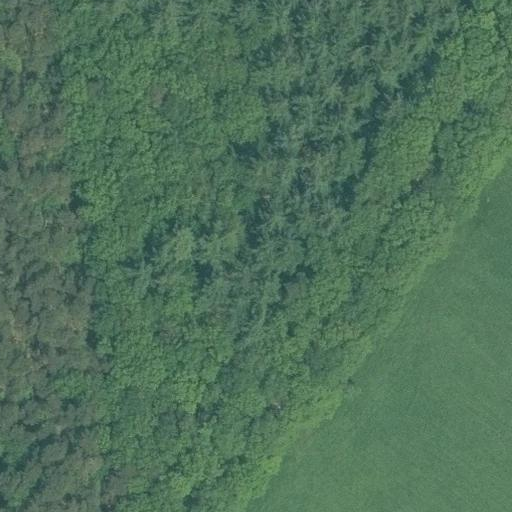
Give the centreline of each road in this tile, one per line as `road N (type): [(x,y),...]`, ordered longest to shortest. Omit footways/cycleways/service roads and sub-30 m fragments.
road 1 (track): [(511,36),(314,348),(188,511)]
road 2 (track): [(128,511),(41,0)]
